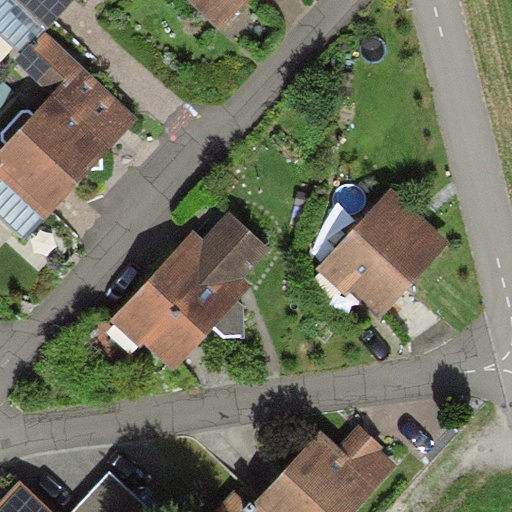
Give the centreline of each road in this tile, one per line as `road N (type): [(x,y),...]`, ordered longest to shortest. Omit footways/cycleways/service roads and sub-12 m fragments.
road 1 (residential): [(0,429),(511,360)]
road 2 (residential): [(0,382),(182,163),(337,0)]
road 3 (residential): [(435,0),(511,310)]
